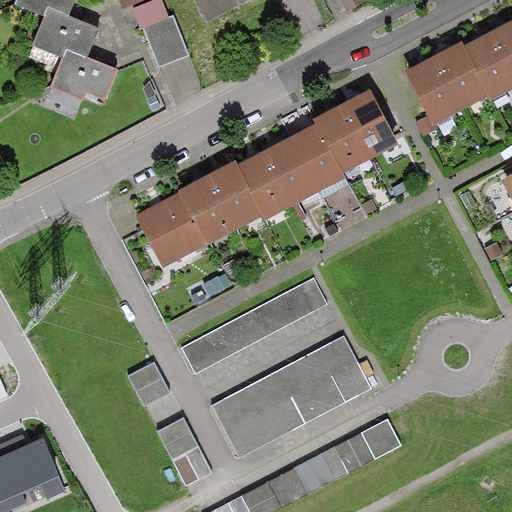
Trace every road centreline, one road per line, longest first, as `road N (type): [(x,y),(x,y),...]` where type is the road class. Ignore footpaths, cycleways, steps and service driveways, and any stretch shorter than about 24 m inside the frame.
road 1 (unclassified): [(83,183),(229,478),(435,368)]
road 2 (residential): [(83,183),(448,0)]
road 3 (track): [(367,511),(511,435)]
road 4 (residential): [(109,511),(44,393)]
